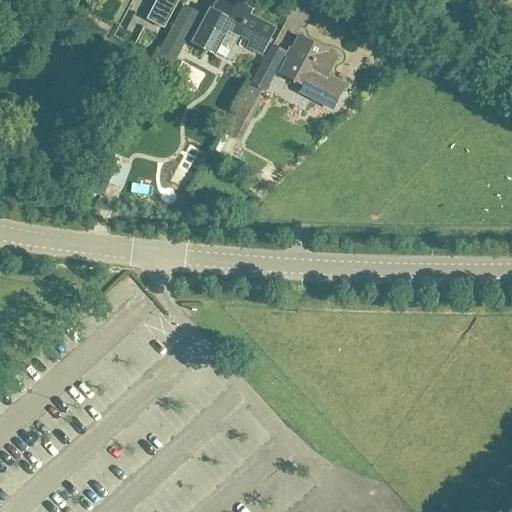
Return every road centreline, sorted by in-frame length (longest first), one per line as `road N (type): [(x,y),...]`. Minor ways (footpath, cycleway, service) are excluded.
road 1 (unclassified): [(511,269),(354,268),(0,232)]
road 2 (residential): [(511,63),(395,0)]
